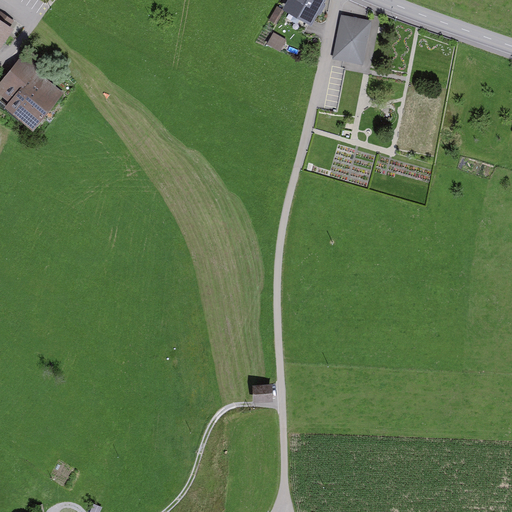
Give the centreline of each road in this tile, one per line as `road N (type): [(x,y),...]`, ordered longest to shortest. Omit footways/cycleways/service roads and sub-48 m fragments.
road 1 (track): [(313,106),(279,277),(289,511)]
road 2 (track): [(164,511),(188,484),(221,411),(281,403)]
road 3 (secondary): [(384,0),(511,45)]
